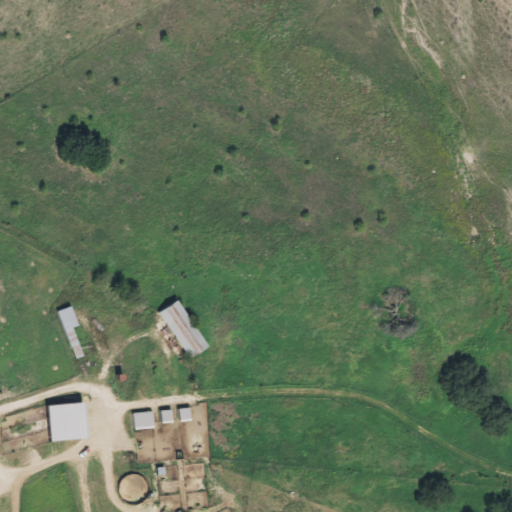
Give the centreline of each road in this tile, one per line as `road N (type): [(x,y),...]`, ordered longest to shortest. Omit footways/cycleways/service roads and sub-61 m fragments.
road 1 (residential): [(511,466),(465,454),(412,421),(335,399),(137,394),(87,385),(0,408)]
road 2 (residential): [(107,389),(122,480),(139,511),(219,506)]
road 3 (residential): [(0,476),(13,479),(112,424)]
